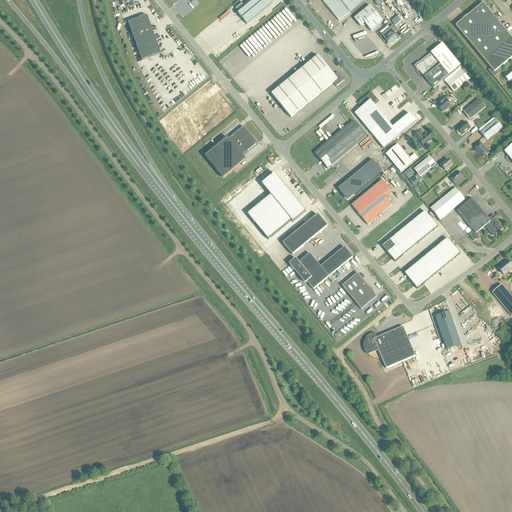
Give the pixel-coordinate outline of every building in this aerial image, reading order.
[(236,9),(237,10),(239,13),(238,15),(247,25),(272,5),(267,0),(249,0),(243,6),(242,5),(236,9)] [(326,0),(323,2),(339,22),(350,13),(350,12),(364,0),(326,0)] [(511,39),(483,4),(455,27),(494,74),(511,58),(511,39)] [(371,32),(383,22),(370,7),(354,19),(361,27),(365,24),(371,32)] [(147,17),(129,24),(142,62),(161,55),(147,17)] [(397,17),(391,22),(395,26),(401,21),(397,17)] [(392,30),(383,37),(388,44),(397,37),(395,34),(398,32),(393,26),(390,28),(392,30)] [(431,54),(449,76),(461,67),(442,44),(431,54)] [(379,51),(381,50),(381,48),(368,52),(370,58),(380,54),(379,51)] [(449,76),(431,54),(418,65),(417,69),(433,89),(449,76)] [(336,87),(344,81),(338,73),(334,76),(318,57),(272,95),(291,119),(333,84),(336,87)] [(503,76),(507,81),(511,76),(511,68),(503,76)] [(454,93),(469,80),(461,71),(446,84),(454,93)] [(355,114),(371,134),(384,149),(399,137),(374,106),(377,102),(371,94),(359,104),(362,108),(355,114)] [(449,102),(444,97),(439,101),(441,103),(441,104),(438,107),(443,113),(445,111),(446,111),(447,112),(448,110),(448,109),(448,108),(450,106),(448,104),(449,103),(449,102)] [(470,121),(485,108),(479,100),(463,113),(470,121)] [(478,131),(480,133),(487,141),(502,129),(496,121),(495,121),(493,119),(478,131)] [(314,154),(321,162),(328,170),(366,138),(353,122),(314,154)] [(470,129),(465,123),(457,130),(458,131),(457,132),(459,135),(460,134),(462,136),(470,129)] [(243,128),(216,150),(207,158),(223,178),(245,161),(241,157),(257,144),(243,128)] [(424,137),(420,133),(414,138),(420,145),(421,144),(424,148),(428,145),(432,141),(429,138),(430,138),(427,135),(424,137)] [(484,147),(480,142),(474,147),(477,150),(475,152),(477,155),(478,154),(482,160),(489,154),(483,148),(484,147)] [(412,164),(409,159),(398,146),(386,155),(401,173),(412,164)] [(437,164),(436,165),(429,158),(414,170),(420,178),(435,166),(436,168),(438,166),(437,164)] [(452,165),(448,160),(446,162),(444,161),(440,165),(445,171),(446,172),(449,169),(448,168),(452,165)] [(382,173),(373,161),(345,183),(347,185),(340,191),(347,200),(354,194),(355,195),(382,173)] [(404,174),(409,180),(414,177),(409,170),(404,174)] [(463,179),(458,172),(450,179),(456,186),(459,183),(463,179)] [(271,196),(248,215),(268,241),(292,222),(293,224),(306,213),(275,174),(262,185),(271,196)] [(420,178),(418,175),(410,182),(414,186),(422,180),(420,178)] [(393,193),(382,181),(351,206),(367,226),(378,217),(379,218),(382,215),(381,214),(392,205),(386,198),(393,193)] [(440,221),(465,201),(455,189),(430,209),(440,221)] [(472,199),(464,206),(483,228),(487,226),(491,222),(489,219),(472,199)] [(483,228),(464,206),(457,212),(473,232),(469,236),(474,242),(483,235),(480,231),(483,228)] [(417,213),(382,241),(397,260),(432,231),(417,213)] [(493,215),(489,219),(491,222),(487,226),(492,232),(492,233),(491,234),(491,235),(492,236),(493,236),(494,236),(495,236),(496,235),(503,229),(499,225),(500,224),(493,215)] [(306,225),(300,230),(310,242),(327,227),(318,216),(306,225)] [(303,222),(296,228),(299,231),(300,230),(306,225),(303,222)] [(310,242),(300,230),(299,231),(283,244),(292,256),(310,242)] [(447,240),(405,275),(417,290),(460,255),(447,240)] [(321,268),(329,278),(353,258),(345,248),(321,268)] [(321,268),(310,254),(298,264),(296,261),(290,266),(305,285),(307,283),(313,291),(329,278),(321,268)] [(511,262),(511,260),(511,259),(507,262),(498,269),(499,271),(500,273),(502,275),(502,274),(504,276),(511,269),(511,268),(509,265),(511,262)] [(377,297),(358,274),(342,287),(361,310),(377,297)] [(511,317),(511,316),(511,298),(502,286),(492,294),(511,317)] [(434,317),(447,350),(461,344),(448,312),(434,317)] [(368,354),(369,356),(379,352),(386,369),(415,357),(403,328),(378,338),(376,335),(374,335),(372,335),(371,336),(369,337),(367,338),(366,340),(365,342),(365,344),(364,346),(364,348),(365,349),(365,351),(366,353),(368,354)]
